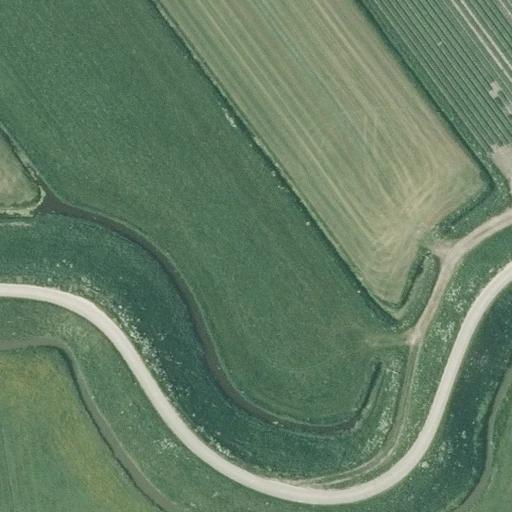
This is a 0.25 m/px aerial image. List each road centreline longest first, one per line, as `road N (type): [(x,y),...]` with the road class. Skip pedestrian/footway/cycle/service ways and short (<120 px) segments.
road 1 (unclassified): [(511,270),(475,315),(432,426),(407,466),(338,497),(268,488),(229,470),(173,422),(94,313),(57,296),(0,290)]
road 2 (track): [(511,216),(481,230),(457,254),(415,338),(388,341)]
